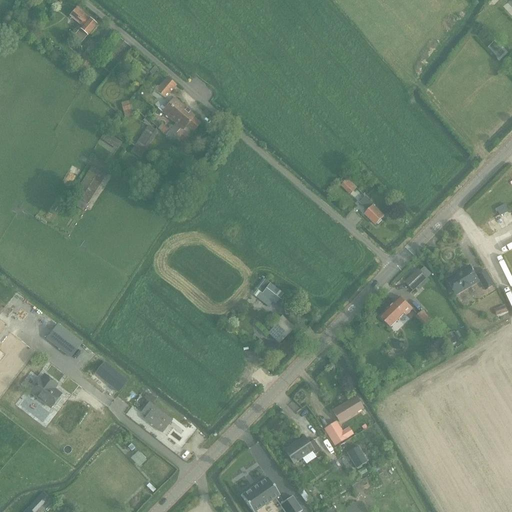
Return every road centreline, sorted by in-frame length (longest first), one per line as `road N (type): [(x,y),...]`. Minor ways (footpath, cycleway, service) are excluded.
road 1 (unclassified): [(394,266),(81,0)]
road 2 (tertiary): [(194,472),(394,266)]
road 3 (unclassified): [(54,362),(194,472)]
road 4 (tertiary): [(394,266),(511,145)]
